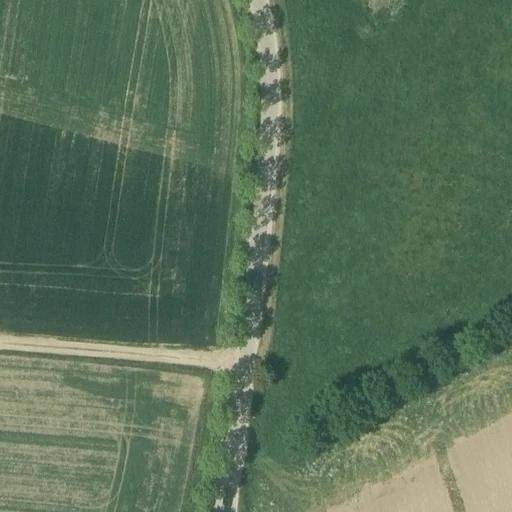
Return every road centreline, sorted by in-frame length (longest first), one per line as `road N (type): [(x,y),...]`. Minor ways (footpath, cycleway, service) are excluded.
road 1 (unclassified): [(227,511),(263,187),(266,61),(253,0)]
road 2 (track): [(239,380),(0,350)]
